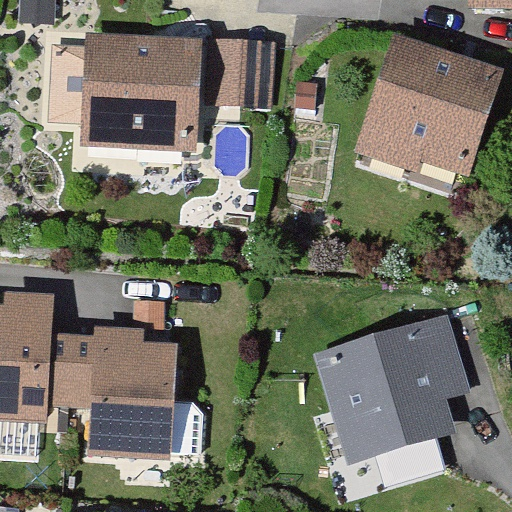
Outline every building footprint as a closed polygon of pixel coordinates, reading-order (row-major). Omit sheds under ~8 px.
[(54,22),(54,0),(24,0),(23,21),(54,22)] [(80,45),(75,156),(187,161),(192,49),(80,45)] [(204,45),(202,108),(239,110),(242,47),(204,45)] [(389,48),(352,163),(413,183),(418,167),(465,182),(497,82),(389,48)] [(140,339),(171,337),(169,298),(138,300),(140,339)] [(0,432),(39,434),(50,416),(85,417),(83,468),(167,471),(172,357),(138,355),(138,339),(91,337),(90,349),(48,347),(49,308),(0,306),(0,312),(0,432)] [(312,365),(345,473),(450,439),(442,413),(468,405),(444,324),(312,365)]
